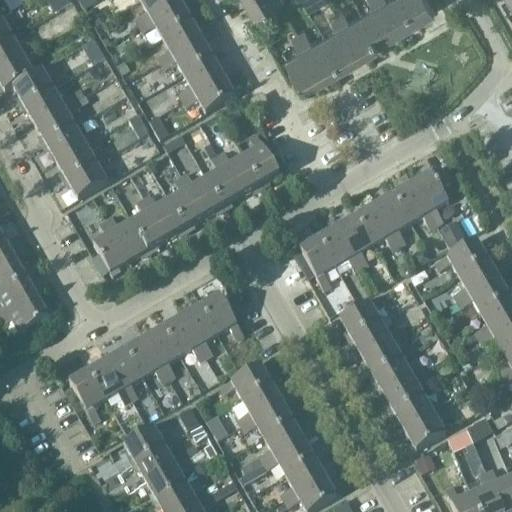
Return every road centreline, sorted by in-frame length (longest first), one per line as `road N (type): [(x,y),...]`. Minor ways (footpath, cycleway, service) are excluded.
road 1 (residential): [(469,0),(504,62),(459,117),(240,243)]
road 2 (residential): [(395,511),(240,243)]
road 3 (residential): [(96,327),(0,142)]
road 4 (residential): [(240,243),(96,327)]
